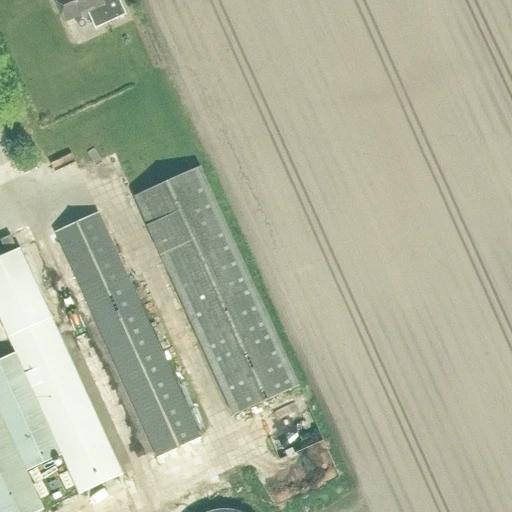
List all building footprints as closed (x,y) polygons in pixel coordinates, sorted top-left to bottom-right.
[(52,0),(64,26),(86,17),(93,34),(124,20),(115,0),(52,0)] [(57,72),(71,106),(85,100),(84,98),(97,92),(89,73),(85,75),(81,67),(72,71),(70,67),(57,72)] [(129,70),(106,82),(110,91),(134,79),(129,70)] [(199,172),(133,201),(231,420),(296,391),(199,172)] [(156,461),(197,443),(96,218),(55,236),(156,461)] [(0,260),(0,319),(15,353),(0,360),(0,511),(38,511),(43,510),(26,472),(60,456),(78,496),(119,477),(19,252),(0,260)] [(189,419),(199,415),(193,399),(183,403),(189,419)] [(299,404),(287,410),(298,433),(311,427),(299,404)]
